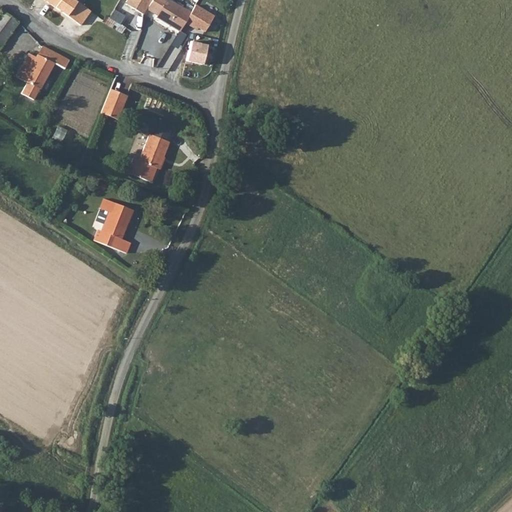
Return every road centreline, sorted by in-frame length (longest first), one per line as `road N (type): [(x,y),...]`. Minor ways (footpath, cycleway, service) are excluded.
road 1 (unclassified): [(93,511),(120,373),(192,228),(210,170),(217,105)]
road 2 (residential): [(1,0),(57,40),(217,105)]
